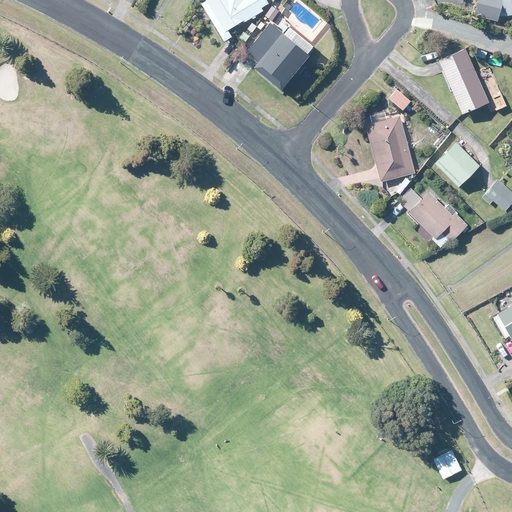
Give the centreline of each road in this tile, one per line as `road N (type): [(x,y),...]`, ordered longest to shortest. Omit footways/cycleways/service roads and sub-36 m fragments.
road 1 (tertiary): [(49,0),(136,47),(282,156)]
road 2 (tertiary): [(511,474),(478,446),(397,311),(394,286)]
road 3 (tertiary): [(394,286),(408,286),(429,307),(511,436)]
road 4 (tertiary): [(282,156),(394,286)]
road 5 (residential): [(282,156),(366,65)]
